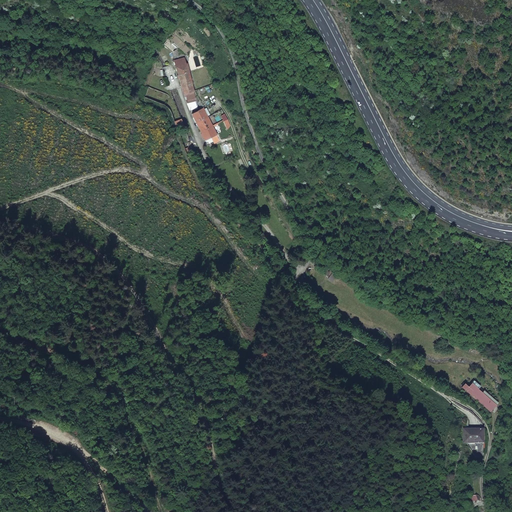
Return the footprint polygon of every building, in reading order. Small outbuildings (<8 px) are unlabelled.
[(172,52),(183,94),(194,91),(187,64),(186,64),(182,50),(172,52)] [(194,91),(183,94),(184,95),(191,111),(199,109),(194,91)] [(192,115),(197,124),(208,118),(204,109),(192,115)] [(220,143),(217,135),(216,136),(208,118),(197,124),(205,141),(213,137),(216,145),(220,143)] [(326,279),(328,275),(318,269),(316,273),(326,279)] [(332,275),(329,280),(328,282),(332,284),(336,278),(332,275)] [(474,381),(469,388),(470,389),(467,392),(492,412),(497,405),(482,393),(478,390),(481,387),(474,381)] [(482,393),(497,405),(499,403),(484,391),(482,393)] [(482,429),(462,428),(463,443),(483,443),(482,429)]
